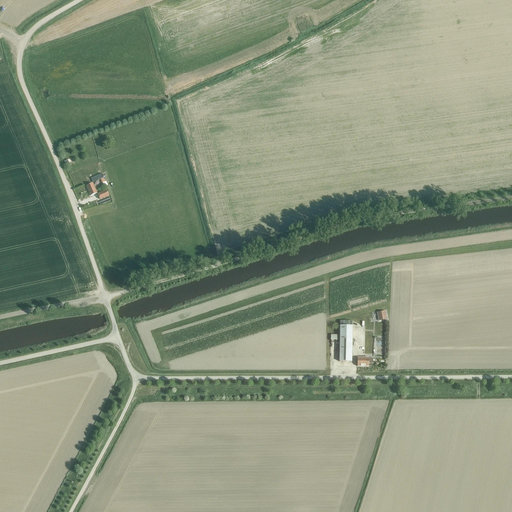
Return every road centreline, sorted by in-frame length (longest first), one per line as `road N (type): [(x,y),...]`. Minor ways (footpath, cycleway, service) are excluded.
road 1 (track): [(105,297),(361,220),(511,197)]
road 2 (unclassified): [(118,336),(19,71),(27,35),(79,0)]
road 3 (unclassified): [(511,377),(136,377)]
road 4 (unclassified): [(70,511),(136,377)]
road 5 (unclassified): [(0,363),(118,336)]
